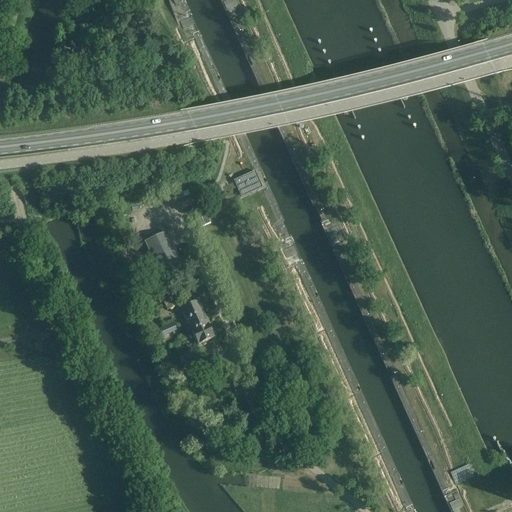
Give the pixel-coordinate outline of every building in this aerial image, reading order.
[(388,67),(402,98),(403,99),(403,100),(404,100),(405,100),(406,100),(407,100),(407,99),(408,98),(408,97),(407,96),(394,65),(393,65),(392,64),(391,64),(390,64),(389,65),(388,66),(388,67)] [(330,81),(330,82),(344,112),(345,113),(345,114),(346,114),(347,114),(348,114),(349,114),(349,113),(349,112),(349,111),(335,79),(334,78),(333,78),(332,78),(331,78),(331,79),(330,80),(330,81)] [(255,172),(234,181),(241,198),(262,188),(255,172)] [(167,232),(145,242),(156,267),(161,278),(161,279),(184,269),(169,235),(167,232)] [(132,265),(127,267),(137,289),(142,287),(132,265)] [(167,294),(157,298),(160,304),(164,303),(171,301),(167,294)] [(171,301),(164,303),(167,311),(177,306),(174,299),(171,301)] [(199,300),(180,308),(183,313),(182,314),(185,321),(188,320),(205,312),(199,300)] [(188,320),(185,321),(187,326),(188,326),(192,333),(209,325),(210,325),(205,312),(188,320)] [(176,322),(157,330),(159,335),(159,334),(161,338),(177,331),(175,327),(178,326),(176,322)] [(209,325),(192,333),(196,342),(196,341),(199,346),(215,338),(217,337),(214,330),(212,331),(209,325)] [(182,354),(177,357),(180,361),(181,364),(183,366),(185,366),(186,367),(187,366),(192,364),(192,366),(193,367),(199,364),(198,364),(198,362),(194,354),(188,357),(184,359),(182,354)] [(449,503),(453,511),(463,507),(460,499),(449,503)]
